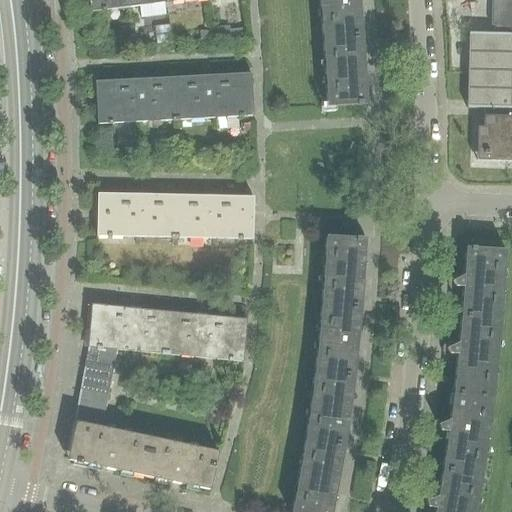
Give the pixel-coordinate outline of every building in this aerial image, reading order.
[(88,0),(90,14),(167,4),(166,0),(88,0)] [(318,0),(322,40),(362,37),(358,0),(318,0)] [(511,0),(491,0),(491,27),(494,27),(493,34),(468,33),(466,107),(496,108),(496,116),(483,116),(482,162),(511,162),(511,0)] [(228,28),(214,29),(215,42),(229,41),(228,28)] [(211,32),(200,33),(200,41),(212,40),(211,32)] [(366,106),(362,37),(322,40),(326,108),(366,106)] [(251,75),(172,79),(175,122),(253,118),(251,75)] [(172,79),(95,83),(97,126),(175,122),(172,79)] [(175,196),(97,195),(96,238),(174,240),(175,196)] [(253,198),(175,196),(174,240),(252,241),(253,198)] [(365,240),(325,237),(320,306),(361,308),(365,240)] [(462,289),(460,317),(500,319),(505,251),(465,248),(463,276),(462,276),(461,275),(459,275),(458,275),(457,275),(456,275),(450,278),(449,278),(449,279),(448,280),(448,282),(448,283),(448,284),(448,285),(452,294),(462,289)] [(86,349),(87,349),(118,352),(122,309),(123,309),(90,305),(90,309),(88,309),(86,326),(88,327),(86,349)] [(354,377),(361,308),(320,306),(314,374),(354,377)] [(168,313),(122,309),(118,352),(164,356),(168,313)] [(164,356),(242,364),(246,321),(168,313),(164,356)] [(492,399),(500,319),(460,317),(457,344),(456,343),(455,342),(454,342),(453,342),(451,342),(450,342),(445,345),(444,346),(443,346),(442,347),(442,349),(442,350),(442,351),(442,352),(442,353),(446,361),(456,356),(452,394),(492,399)] [(106,429),(112,388),(118,352),(87,349),(73,423),(106,429)] [(344,446),(354,377),(314,374),(305,438),(344,446)] [(481,478),(492,399),(452,394),(448,421),(448,420),(447,419),(445,419),(444,419),(443,419),(442,419),(436,422),(435,422),(434,423),(434,424),(433,425),(433,426),(433,428),(433,429),(436,438),(447,434),(441,470),(481,478)] [(96,467),(98,468),(106,429),(73,423),(68,451),(69,451),(67,461),(73,463),(73,466),(95,471),(96,467)] [(165,442),(106,429),(98,468),(157,480),(165,442)] [(331,511),(344,446),(305,438),(290,511),(331,511)] [(157,480),(209,491),(217,453),(165,442),(157,480)] [(474,511),(481,478),(441,470),(436,497),(435,496),(433,495),(432,495),(431,495),(430,495),(424,497),(423,498),(422,499),(421,500),(421,501),(421,502),(421,503),(421,505),(423,511),(428,511),(434,510),(433,511),(474,511)]
